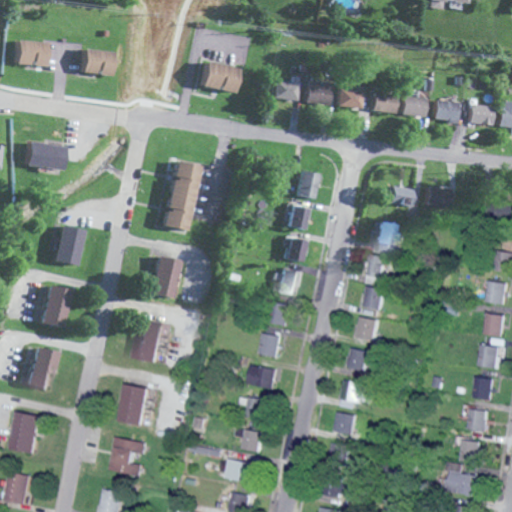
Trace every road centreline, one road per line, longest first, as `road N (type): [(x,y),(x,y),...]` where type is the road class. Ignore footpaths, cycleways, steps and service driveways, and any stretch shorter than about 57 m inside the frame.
road 1 (residential): [(511,166),(0,104)]
road 2 (residential): [(61,511),(163,22)]
road 3 (residential): [(283,511),(362,148)]
